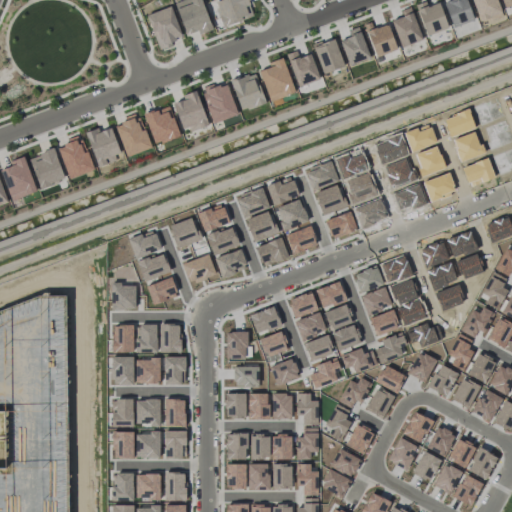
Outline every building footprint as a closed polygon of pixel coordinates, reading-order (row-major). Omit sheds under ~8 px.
[(186,35),(196,31),(198,34),(212,29),(200,0),(179,0),(173,2),(186,35)] [(213,0),(220,26),(252,18),(247,0),(213,0)] [(471,21),(465,0),(448,0),(444,1),(450,26),(471,21)] [(424,35),(446,29),(439,3),(426,6),(425,2),(416,4),(424,35)] [(158,48),(183,39),(170,6),(145,15),(158,48)] [(420,41),(412,6),(399,9),(401,17),(392,19),(398,46),(420,41)] [(386,24),(373,28),(370,21),(363,24),(375,57),(396,49),(386,24)] [(338,41),(348,65),(369,57),(357,26),(348,30),(350,36),(338,41)] [(343,66),(334,38),(312,44),(321,73),(343,66)] [(298,57),(295,51),(285,54),(298,87),(319,78),(309,53),(298,57)] [(294,92),(282,57),(267,62),(269,67),(258,71),(269,101),(294,92)] [(229,81),(241,111),(265,102),(253,72),(229,81)] [(213,123),(237,114),(224,81),(200,90),(213,123)] [(207,124),(194,90),(180,95),(182,99),(172,103),(183,133),(207,124)] [(152,143),(177,137),(170,106),(144,112),(152,143)] [(125,156),(149,148),(137,112),(123,117),(124,122),(115,124),(125,156)] [(121,157),(110,127),(99,131),(97,127),(84,132),(96,166),(121,157)] [(92,169),(80,136),(56,145),(68,178),(92,169)] [(63,179),(53,149),(28,158),(38,188),(63,179)] [(9,161),(10,165),(0,169),(0,171),(11,200),(36,191),(23,156),(9,161)]
